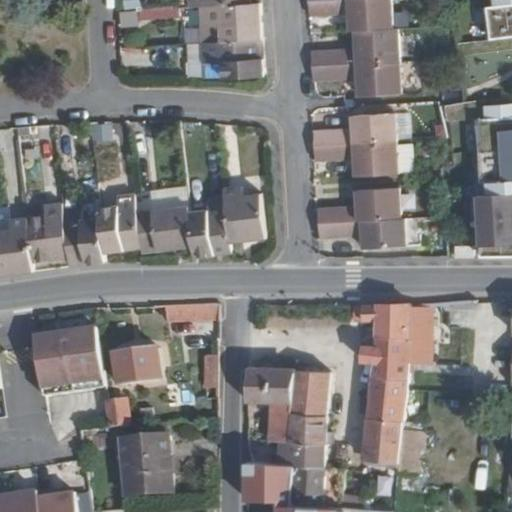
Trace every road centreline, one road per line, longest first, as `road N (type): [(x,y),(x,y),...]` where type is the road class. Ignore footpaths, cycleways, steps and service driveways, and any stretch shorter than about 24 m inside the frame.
road 1 (tertiary): [(241,282),(0,296)]
road 2 (residential): [(241,282),(233,511)]
road 3 (tertiary): [(511,280),(299,281)]
road 4 (residential): [(292,108),(105,98)]
road 5 (residential): [(292,108),(299,281)]
